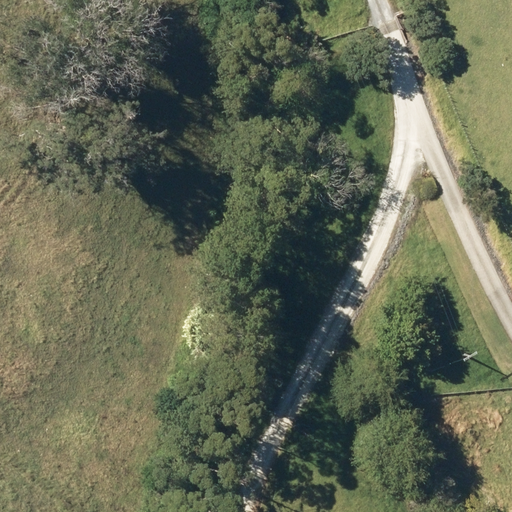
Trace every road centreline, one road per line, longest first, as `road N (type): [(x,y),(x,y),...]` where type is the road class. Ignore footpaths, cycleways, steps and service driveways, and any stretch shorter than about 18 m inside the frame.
road 1 (track): [(256,511),(264,435),(382,207)]
road 2 (track): [(511,294),(411,93)]
